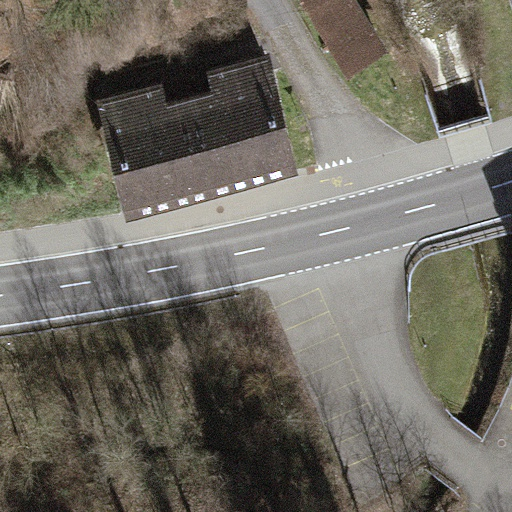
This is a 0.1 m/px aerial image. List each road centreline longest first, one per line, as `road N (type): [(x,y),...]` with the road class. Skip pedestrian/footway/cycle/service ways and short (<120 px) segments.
road 1 (primary): [(0,296),(180,267),(385,220)]
road 2 (residential): [(276,0),(363,155),(385,220)]
road 3 (primary): [(385,220),(511,182)]
